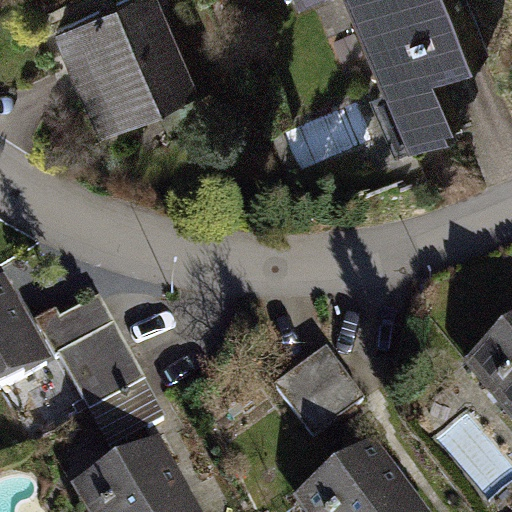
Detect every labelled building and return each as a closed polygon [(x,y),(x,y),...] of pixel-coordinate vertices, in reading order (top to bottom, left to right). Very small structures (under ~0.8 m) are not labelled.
[(158,0),(88,0),(50,17),(99,128),(196,85),(158,0)] [(293,0),(296,4),(305,0),(344,0),(405,142),(455,121),(429,60),(483,38),(467,0),(293,0)] [(0,269),(0,381),(49,354),(0,269)] [(53,307),(37,316),(85,400),(122,379),(144,418),(160,409),(107,316),(70,337),(53,307)] [(511,316),(468,353),(511,406),(511,316)] [(324,341),(273,380),(310,428),(361,389),(324,341)] [(289,482),(311,511),(413,511),(428,501),(368,422),(289,482)] [(74,483),(90,511),(201,511),(158,436),(74,483)]
